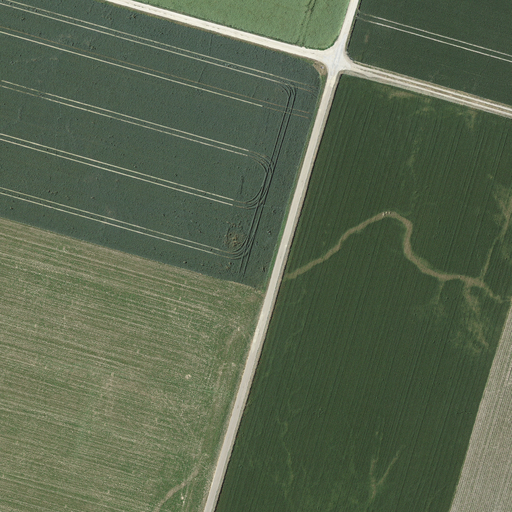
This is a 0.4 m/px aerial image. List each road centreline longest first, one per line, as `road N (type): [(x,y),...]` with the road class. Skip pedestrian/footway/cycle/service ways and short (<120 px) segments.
road 1 (track): [(336,64),(207,511)]
road 2 (track): [(110,0),(336,64)]
road 3 (track): [(336,64),(511,114)]
